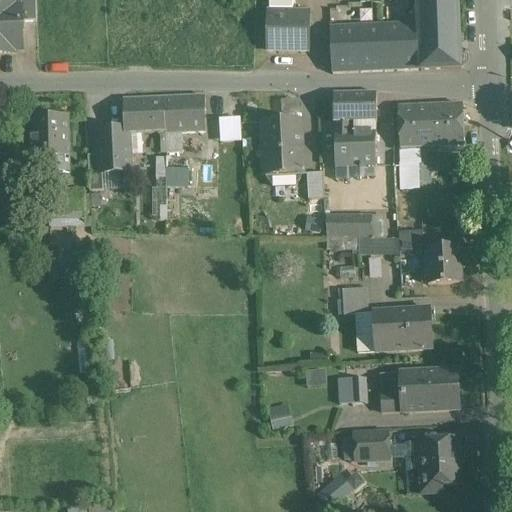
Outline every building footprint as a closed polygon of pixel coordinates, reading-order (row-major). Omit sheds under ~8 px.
[(35,0),(20,0),(20,7),(21,8),(22,24),(36,24),(35,0)] [(385,0),(386,7),(379,7),(380,28),(331,30),(332,76),(420,72),(417,0),(385,0)] [(457,0),(417,0),(420,72),(461,70),(457,0)] [(13,3),(0,3),(0,55),(14,55),(14,51),(23,50),(22,24),(21,8),(20,7),(13,8),(13,3)] [(371,3),(346,4),(347,25),(372,24),(371,3)] [(308,15),(268,14),(268,52),(308,53),(308,15)] [(378,95),(337,96),(336,127),(338,126),(336,170),(374,168),(376,125),(377,125),(378,95)] [(205,98),(164,100),(165,135),(165,152),(165,155),(182,155),(182,135),(205,134),(205,98)] [(164,100),(123,101),(124,132),(124,137),(126,137),(165,135),(164,100)] [(462,106),(399,109),(400,129),(463,126),(462,106)] [(68,119),(30,120),(32,176),(69,175),(68,119)] [(297,187),(302,177),(303,177),(300,123),(262,125),(265,179),(266,179),(272,189),(297,187)] [(463,126),(400,129),(401,150),(428,148),(428,153),(439,153),(438,148),(464,147),(463,126)] [(124,132),(98,133),(100,157),(101,175),(102,175),(128,173),(126,137),(124,137),(124,132)] [(420,152),(400,153),(400,166),(399,166),(400,190),(419,190),(418,165),(421,165),(420,152)] [(100,157),(87,157),(89,193),(103,193),(102,175),(101,175),(100,157)] [(218,160),(166,159),(166,189),(217,190),(218,160)] [(323,175),(307,176),(308,202),(324,201),(323,175)] [(84,216),(50,217),(50,229),(84,228),(84,216)] [(396,216),(386,216),(386,238),(396,238),(396,216)] [(400,241),(373,242),(372,219),(327,218),(328,241),(328,252),(359,252),(360,257),(400,257),(400,254),(400,241)] [(421,233),(399,234),(400,241),(400,254),(422,253),(421,233)] [(457,249),(428,251),(429,267),(426,268),(428,287),(460,284),(457,249)] [(365,291),(341,293),(343,319),(367,317),(365,291)] [(430,313),(372,317),(374,355),(432,351),(430,313)] [(456,373),(400,377),(401,397),(402,413),(458,410),(456,373)] [(378,398),(381,398),(401,397),(400,377),(399,374),(377,375),(378,398)] [(364,381),(350,382),(352,405),(352,417),(367,416),(364,381)] [(350,382),(338,383),(339,406),(352,405),(350,382)] [(401,397),(381,398),(382,415),(402,413),(401,397)] [(271,429),(292,426),(289,405),(269,407),(271,429)] [(388,434),(354,437),(356,464),(390,462),(388,434)] [(457,442),(421,444),(422,472),(420,472),(421,497),(443,496),(443,487),(460,486),(457,442)] [(347,480),(355,491),(365,484),(357,473),(347,480)] [(316,498),(327,511),(352,491),(340,478),(316,498)]
